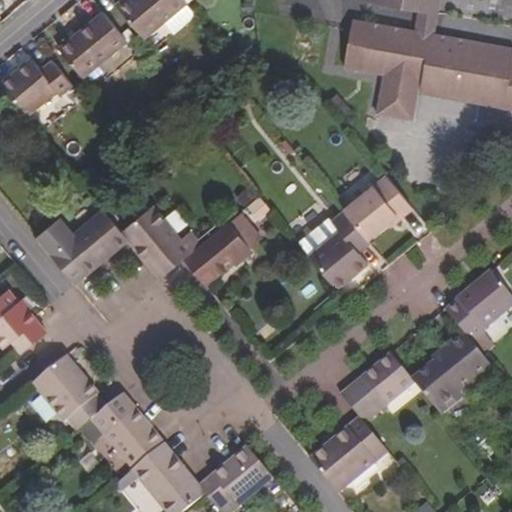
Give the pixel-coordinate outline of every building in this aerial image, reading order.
[(183,7),(187,4),(183,0),(124,0),(117,7),(144,39),(167,20),(183,7)] [(415,30),(354,19),(345,68),(384,75),(421,82),(419,93),(511,110),(511,0),(366,0),(367,2),(419,12),(415,30)] [(179,34),(194,21),(183,7),(167,20),(179,34)] [(83,79),(128,42),(104,13),(59,50),(83,79)] [(28,117),(58,92),(61,96),(74,86),(56,65),(45,74),(33,59),(1,85),(8,93),(28,117)] [(419,93),(421,82),(384,75),(377,114),(414,122),(419,93)] [(401,218),(414,208),(388,176),(344,211),(345,212),(369,241),(388,225),(399,216),(401,218)] [(250,206),(261,219),(273,210),(262,196),(250,206)] [(184,260),(202,245),(191,231),(181,239),(154,206),(123,232),(130,240),(162,279),(184,260)] [(76,285),(130,240),(123,232),(104,209),(62,244),(51,230),(39,239),(76,285)] [(338,290),(369,264),(361,254),(372,244),(369,241),(345,212),(332,222),(340,232),(311,256),(338,290)] [(262,238),(241,213),(230,222),(251,248),(262,238)] [(390,228),(401,218),(399,216),(388,225),(390,228)] [(206,286),(251,249),(251,248),(230,222),(202,245),(184,260),(206,286)] [(482,331),(511,306),(511,293),(494,270),(446,309),(465,333),(483,355),(495,346),(482,331)] [(48,333),(36,318),(30,312),(29,313),(9,289),(0,296),(0,343),(4,349),(13,342),(22,354),(48,333)] [(462,393),(493,368),(483,355),(465,333),(433,359),(435,361),(413,379),(416,382),(442,414),(464,396),(462,393)] [(366,424),(416,382),(413,379),(392,354),(341,395),(361,419),(366,424)] [(109,406),(67,356),(33,384),(64,422),(67,420),(78,432),(93,420),(109,406)] [(164,443),(124,394),(109,406),(93,420),(133,469),(164,443)] [(338,493),(389,452),(366,424),(361,419),(311,460),(338,493)] [(489,439),(480,446),(495,465),(504,458),(489,439)] [(166,511),(184,511),(206,494),(199,485),(164,443),(133,469),(132,470),(166,511)] [(232,511),(274,478),(247,447),(199,485),(206,494),(221,511),(232,511)]
